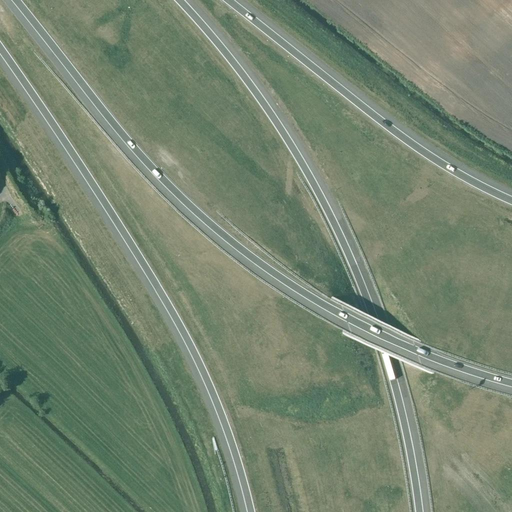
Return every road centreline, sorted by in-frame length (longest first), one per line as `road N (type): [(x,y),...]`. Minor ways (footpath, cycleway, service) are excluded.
road 1 (motorway): [(10,0),(139,158),(236,249),(378,338),(511,386)]
road 2 (motorway): [(417,511),(395,390),(339,237),(282,131),(178,0)]
road 3 (motorway): [(0,50),(192,354),(224,425),(249,511)]
road 4 (motorway): [(511,202),(420,151),(227,0)]
